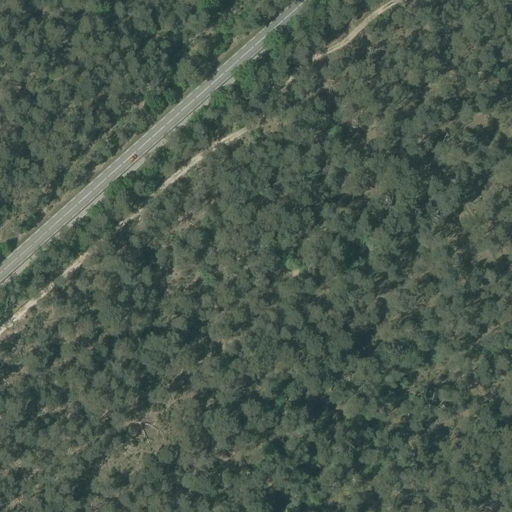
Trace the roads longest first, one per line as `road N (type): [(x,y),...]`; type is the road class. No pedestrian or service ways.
road 1 (track): [(386,0),(289,74),(0,330)]
road 2 (primary): [(0,274),(306,0)]
